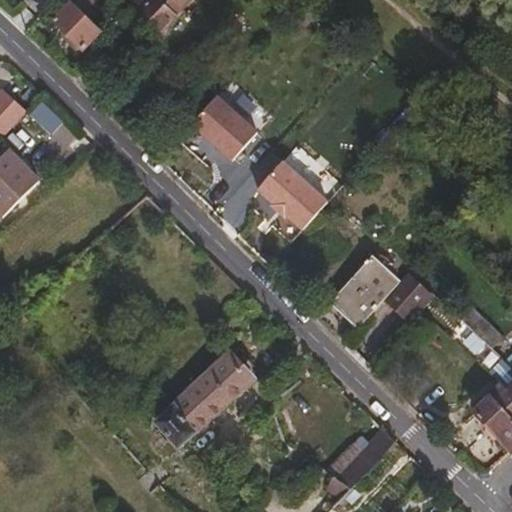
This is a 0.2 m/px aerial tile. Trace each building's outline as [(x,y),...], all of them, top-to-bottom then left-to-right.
[(100,7),(93,0),(65,0),(67,2),(51,19),(81,49),(99,30),(88,20),(100,7)] [(181,9),(189,0),(123,0),(121,3),(155,36),(181,9)] [(188,15),(199,4),(194,0),(189,0),(181,9),(188,15)] [(0,133),(2,134),(26,110),(3,87),(0,89),(0,133)] [(0,217),(37,181),(5,149),(0,153),(0,217)] [(356,326),(397,281),(369,256),(329,299),(356,326)] [(402,321),(427,294),(406,274),(381,302),(402,321)] [(14,331),(26,318),(18,309),(5,321),(14,331)] [(497,339),(469,310),(458,321),(487,349),(497,339)] [(177,447),(253,379),(251,377),(258,370),(239,347),(235,351),(233,348),(152,420),(177,447)] [(511,352),(505,359),(501,363),(511,364),(511,352)] [(511,381),(503,391),(491,402),(510,421),(511,418),(511,381)] [(511,423),(510,421),(491,402),(503,391),(497,385),(485,395),(487,397),(481,402),(480,401),(471,408),(473,410),(470,412),(482,424),(481,429),(489,437),(495,437),(507,451),(511,446),(511,423)] [(349,488),(394,441),(379,428),(332,477),(349,488)]
